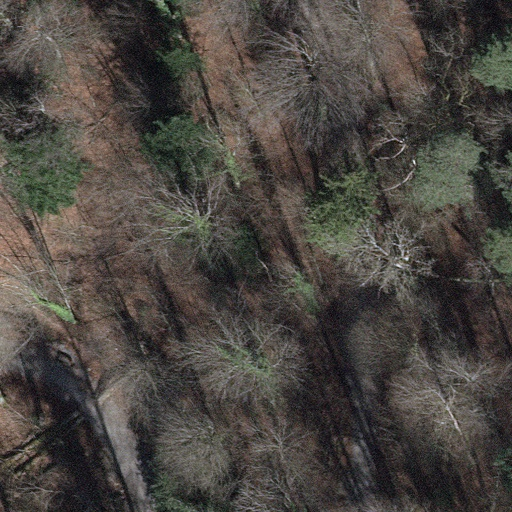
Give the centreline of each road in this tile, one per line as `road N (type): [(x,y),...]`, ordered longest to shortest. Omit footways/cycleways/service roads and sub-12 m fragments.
road 1 (track): [(304,0),(335,43),(359,212),(360,511)]
road 2 (track): [(166,511),(109,410),(35,359),(0,352)]
